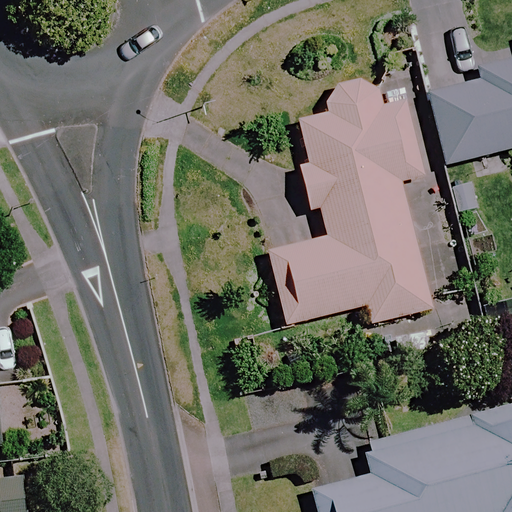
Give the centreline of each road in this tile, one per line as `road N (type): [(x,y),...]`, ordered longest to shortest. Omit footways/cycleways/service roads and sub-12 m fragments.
road 1 (residential): [(167,511),(154,425),(71,89)]
road 2 (tertiary): [(154,0),(141,47),(123,68),(71,89)]
